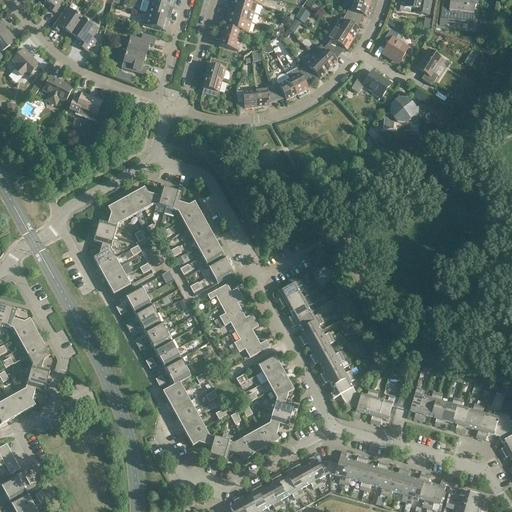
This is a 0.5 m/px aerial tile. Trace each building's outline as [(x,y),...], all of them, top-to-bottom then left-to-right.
[(64,0),(42,0),(52,6),(49,10),(55,14),(64,0)] [(173,9),(175,0),(149,0),(149,2),(173,9)] [(238,0),(230,0),(230,2),(237,4),(235,9),(253,15),(256,5),(238,0)] [(309,0),(305,6),(310,9),(313,2),(309,0)] [(370,5),(354,0),(353,0),(350,11),(348,10),(346,15),(354,17),(355,13),(366,17),(370,5)] [(405,0),(405,4),(401,3),(400,11),(410,13),(410,9),(413,9),(412,13),(428,15),(430,2),(422,0),(405,0)] [(449,0),(449,6),(442,5),(440,19),(472,23),(475,3),(474,3),(474,1),(469,0),(463,0),(463,2),(449,0)] [(173,9),(149,2),(144,1),(140,12),(146,14),(169,21),(173,9)] [(61,28),(71,36),(82,19),(67,8),(53,29),(58,32),(61,28)] [(253,15),(235,9),(234,14),(227,12),(225,17),(251,25),(253,15)] [(301,10),(295,19),(303,24),(309,14),(301,10)] [(169,21),(146,14),(142,26),(166,33),(169,21)] [(345,16),(343,20),(342,19),(335,30),(338,32),(353,41),(360,30),(350,24),(352,20),(345,16)] [(251,25),(225,17),(224,22),(231,24),(230,29),(229,29),(243,33),(248,34),(251,25)] [(98,30),(82,19),(71,36),(82,43),(79,47),(88,53),(96,42),(92,39),(98,30)] [(390,19),(387,24),(396,30),(399,25),(390,19)] [(0,51),(10,44),(15,40),(8,31),(2,23),(0,24),(0,51)] [(230,29),(225,28),(223,33),(216,31),(215,35),(240,43),(243,33),(229,29),(230,29)] [(391,40),(382,55),(389,60),(390,58),(399,64),(409,48),(395,40),(398,36),(390,31),(386,37),(391,40)] [(353,41),(338,32),(332,42),(330,41),(328,44),(335,48),(337,45),(347,51),(353,41)] [(130,39),(126,51),(146,56),(149,44),(154,45),(156,39),(142,35),(141,42),(130,39)] [(240,43),(215,35),(214,40),(220,42),(219,47),(238,52),(240,43)] [(269,45),(261,49),(264,53),(268,54),(272,52),(269,45)] [(325,50),(316,59),(329,71),(338,62),(336,61),(329,54),(332,51),(327,46),(323,49),(325,50)] [(13,62),(18,67),(15,70),(15,72),(21,77),(23,77),(26,74),(27,76),(37,65),(26,56),(28,54),(23,50),(13,62)] [(146,56),(126,51),(123,63),(129,65),(127,71),(145,76),(147,70),(142,69),(146,56)] [(428,51),(416,69),(425,74),(421,80),(431,87),(438,77),(433,73),(441,60),(428,51)] [(471,52),(463,64),(470,68),(477,56),(471,52)] [(306,65),(307,66),(304,69),(309,74),(312,72),(318,79),(320,80),(329,71),(316,59),(314,57),(311,56),(308,57),(306,59),(305,62),(306,65)] [(209,65),(205,77),(222,82),(227,64),(216,61),(215,66),(209,65)] [(286,75),(287,78),(297,96),(308,90),(307,88),(302,80),(306,78),(302,71),(298,73),(296,70),(286,75)] [(371,73),(363,86),(373,93),(372,94),(379,99),(378,101),(389,84),(371,73)] [(277,83),(277,84),(273,86),(277,93),(280,91),(286,102),(297,96),(287,78),(284,76),(281,76),(278,78),(277,80),(277,83)] [(222,82),(205,77),(202,89),(208,91),(206,96),(217,99),(222,82)] [(46,101),(55,106),(59,99),(64,101),(70,89),(56,82),(56,84),(50,81),(45,92),(50,94),(46,101)] [(351,89),(358,94),(362,88),(355,83),(351,89)] [(266,90),(255,92),(256,109),(268,107),(267,96),(271,95),(270,88),(266,88),(266,90)] [(256,109),(255,92),(236,93),(238,104),(244,103),(244,110),(256,109)] [(79,110),(96,116),(101,102),(88,97),(88,96),(82,94),(79,102),(73,100),(69,111),(78,115),(79,110)] [(410,117),(412,117),(416,117),(417,108),(411,108),(411,104),(408,104),(408,101),(398,101),(398,103),(394,102),(394,106),(392,106),(391,115),(393,116),(393,120),(395,120),(396,122),(397,122),(398,123),(400,124),(402,124),(404,124),(405,123),(406,123),(407,122),(408,122),(408,121),(410,121),(410,117)] [(438,119),(435,123),(441,128),(444,123),(438,119)] [(39,129),(36,135),(47,141),(50,135),(39,129)] [(144,189),(135,194),(144,211),(153,206),(155,207),(157,197),(147,195),(144,189)] [(160,189),(157,197),(155,207),(165,210),(170,192),(160,189)] [(181,195),(170,192),(165,210),(163,217),(173,220),(175,213),(178,203),(181,195)] [(144,211),(135,194),(126,199),(135,216),(144,211)] [(135,216),(126,199),(117,204),(126,221),(135,216)] [(189,206),(178,203),(175,213),(177,214),(182,223),(199,212),(194,204),(189,206)] [(126,221),(117,204),(108,209),(111,214),(108,225),(117,228),(117,226),(126,221)] [(204,221),(199,212),(182,223),(187,231),(204,221)] [(209,230),(204,221),(187,231),(192,240),(209,230)] [(99,222),(96,233),(114,238),(117,228),(108,225),(99,222)] [(214,239),(209,230),(192,240),(197,249),(214,239)] [(114,238),(96,233),(93,243),(102,246),(111,248),(114,238)] [(219,248),(214,239),(197,249),(202,258),(219,248)] [(111,248),(102,246),(99,256),(93,259),(98,268),(115,259),(110,250),(111,248)] [(224,258),(219,248),(202,258),(207,267),(224,258)] [(229,266),(224,258),(207,267),(212,276),(229,266)] [(120,268),(115,259),(98,268),(103,277),(120,268)] [(234,275),(229,266),(212,276),(217,285),(234,275)] [(125,277),(120,268),(103,277),(108,286),(125,277)] [(169,272),(162,276),(166,283),(173,279),(169,272)] [(130,286),(125,277),(108,286),(113,296),(130,286)] [(295,279),(286,284),(287,288),(297,282),(295,279)] [(282,298),(276,301),(278,305),(300,294),(297,288),(303,285),(300,280),(297,282),(287,288),(279,292),(282,298)] [(231,292),(227,285),(207,296),(210,301),(216,298),(220,306),(240,295),(237,289),(231,292)] [(146,297),(141,288),(124,297),(129,306),(146,297)] [(303,299),(300,294),(278,305),(281,310),(287,307),(289,312),(311,300),(309,295),(303,299)] [(243,301),(240,295),(220,306),(225,315),(219,318),(222,323),(242,311),(238,304),(243,301)] [(151,306),(146,297),(129,306),(134,315),(151,306)] [(314,304),(311,300),(289,312),(292,317),(286,320),(289,325),(311,312),(308,307),(314,304)] [(156,315),(151,306),(134,315),(139,324),(156,315)] [(16,311),(6,308),(0,327),(11,330),(13,320),(16,311)] [(246,319),(242,311),(222,323),(224,327),(230,324),(235,333),(255,321),(252,315),(246,319)] [(313,317),(311,312),(289,325),(291,329),(297,326),(300,331),(321,319),(319,314),(313,317)] [(161,324),(156,315),(139,324),(144,333),(161,324)] [(324,323),(321,319),(300,331),(303,336),(297,339),(299,343),(321,332),(318,327),(324,323)] [(24,323),(13,320),(11,330),(13,330),(17,338),(35,329),(30,320),(24,323)] [(258,327),(255,321),(235,333),(240,341),(234,344),(236,349),(256,338),(252,331),(258,327)] [(166,333),(161,324),(144,333),(149,342),(166,333)] [(40,338),(35,329),(17,338),(22,348),(40,338)] [(324,337),(321,332),(299,343),(302,348),(308,344),(310,350),(332,338),(329,333),(324,337)] [(171,342),(166,333),(149,342),(154,351),(171,342)] [(45,348),(40,338),(22,348),(27,357),(45,348)] [(260,345),(256,338),(236,349),(239,353),(245,350),(250,359),(269,347),(266,341),(260,345)] [(335,342),(332,338),(310,350),(313,355),(308,358),(310,362),(331,350),(329,346),(335,342)] [(176,351),(171,342),(154,351),(159,360),(176,351)] [(361,346),(356,349),(361,358),(367,355),(361,346)] [(50,357),(45,348),(27,357),(32,366),(32,367),(41,370),(44,360),(50,357)] [(334,355),(331,350),(310,362),(313,367),(318,364),(321,369),(343,357),(340,352),(334,355)] [(180,360),(176,351),(159,360),(164,369),(180,360)] [(278,364),(273,355),(256,364),(261,373),(278,364)] [(345,361),(343,357),(321,369),(324,374),(318,377),(320,381),(342,369),(339,364),(345,361)] [(185,369),(180,360),(164,369),(169,378),(185,369)] [(283,373),(278,364),(261,373),(266,382),(283,373)] [(50,373),(41,370),(32,367),(29,378),(47,383),(50,373)] [(190,378),(185,369),(169,378),(174,387),(180,384),(190,378)] [(345,374),(342,369),(320,381),(323,386),(329,383),(331,388),(353,376),(351,371),(345,374)] [(288,382),(283,373),(266,382),(271,391),(288,382)] [(390,374),(388,380),(398,382),(399,377),(390,374)] [(355,380),(353,376),(331,388),(334,393),(328,396),(331,401),(340,396),(346,406),(355,393),(350,383),(355,380)] [(47,383),(29,378),(26,388),(35,391),(44,393),(47,383)] [(293,391),(288,382),(271,391),(276,400),(275,402),(285,404),(288,394),(293,391)] [(174,387),(162,393),(167,402),(185,393),(180,384),(174,387)] [(485,385),(483,392),(489,394),(491,387),(485,385)] [(35,391),(26,388),(25,390),(17,395),(26,412),(35,407),(32,401),(35,391)] [(421,390),(416,388),(409,412),(415,414),(414,420),(418,421),(425,398),(419,396),(421,390)] [(366,397),(355,393),(346,406),(356,409),(353,418),(359,420),(361,414),(366,415),(373,392),(368,390),(366,397)] [(378,393),(373,392),(366,415),(372,417),(370,423),(375,425),(382,401),(376,399),(378,393)] [(189,402),(185,393),(167,402),(172,411),(189,402)] [(430,399),(425,398),(418,421),(423,423),(425,416),(430,418),(437,394),(432,393),(430,399)] [(442,396),(437,394),(430,418),(436,420),(434,426),(439,427),(446,404),(440,402),(442,396)] [(26,412),(17,395),(8,400),(17,417),(26,412)] [(387,402),(382,401),(375,425),(379,426),(382,416),(388,418),(394,398),(389,396),(387,402)] [(406,399),(399,398),(396,408),(403,410),(406,399)] [(451,405),(446,404),(439,427),(444,429),(446,422),(451,424),(458,400),(453,399),(451,405)] [(17,417),(8,400),(0,404),(0,407),(8,422),(17,417)] [(463,402),(458,400),(451,424),(457,426),(455,432),(460,433),(466,410),(461,408),(463,402)] [(194,411),(189,402),(172,411),(177,420),(194,411)] [(294,407),(285,404),(275,402),(272,412),(291,417),(294,407)] [(472,411),(466,410),(460,433),(465,435),(466,428),(472,430),(479,406),(474,405),(472,411)] [(484,408),(479,406),(472,430),(478,432),(476,438),(481,439),(487,416),(482,414),(484,408)] [(199,420),(194,411),(177,420),(182,429),(199,420)] [(493,417),(487,416),(481,439),(485,441),(487,434),(492,436),(499,412),(495,411),(493,417)] [(291,417),(272,412),(269,422),(279,425),(288,428),(291,417)] [(509,415),(499,412),(492,436),(499,438),(502,444),(511,437),(511,424),(511,423),(508,422),(509,415)] [(204,429),(199,420),(182,429),(187,438),(204,429)] [(279,425),(269,422),(269,425),(260,430),(269,446),(279,441),(276,436),(279,425)] [(209,437),(204,429),(187,438),(192,447),(198,444),(208,447),(211,437),(209,437)] [(269,446),(260,430),(251,434),(261,451),(269,446)] [(261,451),(251,434),(243,439),(252,456),(261,451)] [(221,440),(211,437),(208,447),(206,455),(216,458),(221,440)] [(511,437),(502,444),(504,448),(498,451),(501,456),(511,449),(511,437)] [(252,456),(243,439),(234,444),(232,443),(229,453),(239,456),(242,461),(252,456)] [(232,443),(221,440),(216,458),(226,462),(229,453),(232,443)] [(0,454),(9,450),(7,445),(0,448),(0,454)] [(511,449),(501,456),(503,460),(509,457),(511,461),(511,449)] [(12,455),(9,450),(0,454),(0,456),(2,460),(12,455)] [(346,454),(341,452),(340,456),(337,465),(328,462),(329,474),(340,477),(338,484),(343,485),(350,462),(344,460),(346,454)] [(15,459),(12,455),(2,460),(4,465),(5,465),(15,459)] [(315,459),(312,455),(308,458),(311,464),(306,466),(318,488),(322,486),(319,480),(329,474),(328,462),(319,467),(315,459)] [(362,458),(357,457),(355,463),(350,462),(343,485),(348,487),(350,480),(355,482),(362,458)] [(367,460),(362,458),(355,482),(361,483),(359,490),(364,491),(371,467),(365,466),(367,460)] [(18,464),(15,459),(5,465),(7,470),(18,464)] [(301,469),(298,463),(293,466),(305,488),(310,485),(313,491),(318,488),(306,466),(301,469)] [(383,464),(378,463),(376,469),(371,467),(364,491),(369,493),(371,486),(376,488),(383,464)] [(20,469),(18,464),(7,470),(10,475),(20,469)] [(388,466),(383,464),(376,488),(382,489),(380,496),(385,497),(392,473),(386,472),(388,466)] [(305,488),(293,466),(289,468),(292,474),(287,477),(299,499),(303,496),(300,490),(305,488)] [(404,470),(399,469),(397,475),(392,473),(385,497),(390,499),(392,492),(397,494),(404,470)] [(409,472),(404,470),(397,494),(403,496),(401,502),(406,503),(413,479),(407,478),(409,472)] [(282,480),(278,474),(274,476),(286,498),(291,495),(294,501),(299,499),(287,477),(282,480)] [(22,484),(17,475),(0,484),(0,485),(5,494),(22,484)] [(425,476),(420,475),(418,481),(413,479),(406,503),(411,505),(413,498),(418,500),(425,476)] [(286,498),(274,476),(270,479),(273,485),(268,488),(280,509),(284,507),(281,501),(286,498)] [(429,478),(425,476),(418,500),(424,502),(422,508),(427,509),(433,485),(428,484),(429,478)] [(446,482),(441,481),(439,487),(433,485),(427,509),(431,511),(433,504),(439,506),(441,500),(446,482)] [(27,493),(22,484),(5,494),(10,503),(27,493)] [(263,490),(260,485),(255,487),(267,509),(272,506),(275,511),(280,509),(268,488),(263,490)] [(267,509),(255,487),(251,490),(254,495),(249,498),(256,511),(262,511),(267,509)] [(484,497),(461,491),(459,496),(465,498),(464,503),(487,510),(489,505),(482,503),(484,497)] [(32,502),(27,493),(10,503),(15,511),(32,502)] [(244,501),(241,495),(236,498),(243,511),(256,511),(249,498),(244,501)] [(243,511),(236,498),(232,500),(235,506),(230,509),(231,511),(243,511)] [(378,498),(375,506),(382,508),(384,500),(378,498)] [(35,511),(37,511),(32,502),(15,511),(14,511),(35,511)] [(486,511),(487,510),(464,503),(462,509),(456,507),(454,511),(455,511),(486,511)]
